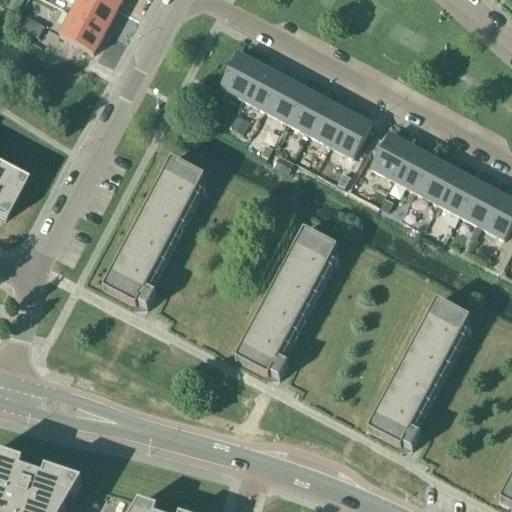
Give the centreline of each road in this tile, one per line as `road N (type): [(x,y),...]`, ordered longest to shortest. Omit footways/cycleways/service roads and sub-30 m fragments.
road 1 (residential): [(511,166),(203,0)]
road 2 (residential): [(31,285),(182,0)]
road 3 (secondary): [(147,432),(84,403),(0,380)]
road 4 (secondary): [(0,403),(147,432)]
road 5 (secondary): [(381,511),(258,466)]
